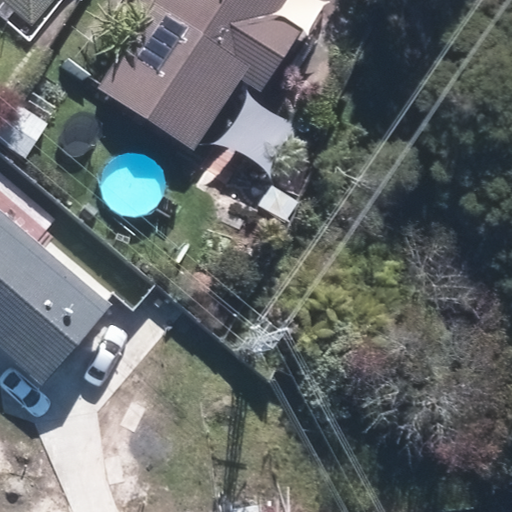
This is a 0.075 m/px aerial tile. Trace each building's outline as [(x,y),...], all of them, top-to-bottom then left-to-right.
[(62,0),(0,0),(0,7),(32,35),(62,0)] [(135,0),(133,4),(147,13),(92,96),(188,159),(238,84),(255,96),(301,27),(285,16),(295,0),(135,0)] [(51,133),(14,105),(0,123),(0,146),(26,166),(51,133)] [(0,350),(40,384),(109,303),(0,211),(0,350)] [(158,376),(0,393),(0,498),(170,480),(158,376)]
